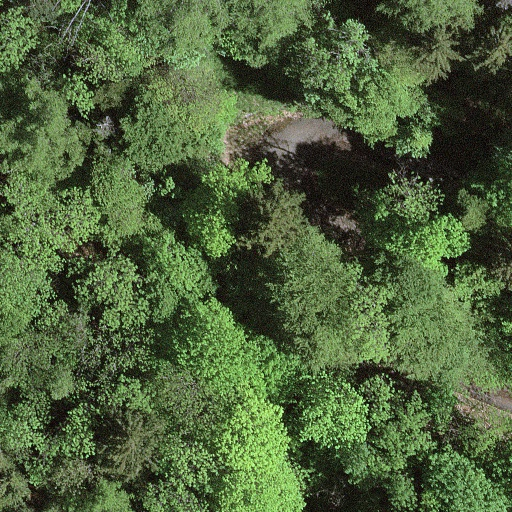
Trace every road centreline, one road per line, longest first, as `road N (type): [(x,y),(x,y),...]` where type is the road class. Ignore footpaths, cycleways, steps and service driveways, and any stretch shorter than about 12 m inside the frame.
road 1 (track): [(511,383),(235,319),(0,152)]
road 2 (track): [(511,208),(383,144),(338,135),(294,146),(280,168),(339,234),(511,298)]
